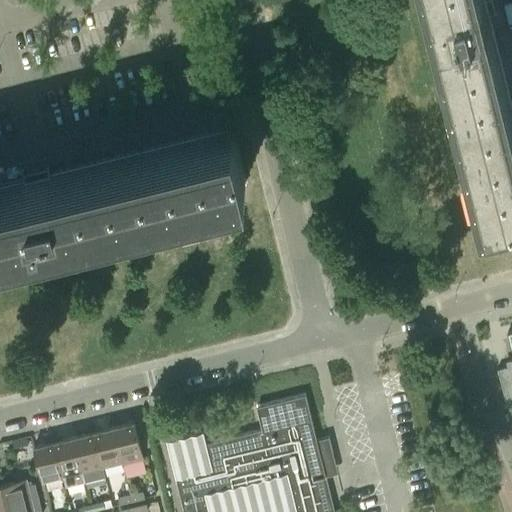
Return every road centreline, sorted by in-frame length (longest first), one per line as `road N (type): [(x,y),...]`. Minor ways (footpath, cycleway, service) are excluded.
road 1 (residential): [(324,339),(237,0)]
road 2 (residential): [(0,420),(324,339)]
road 3 (residential): [(324,339),(511,291)]
